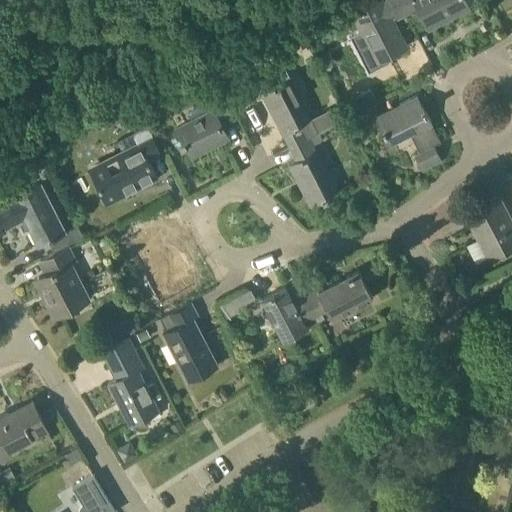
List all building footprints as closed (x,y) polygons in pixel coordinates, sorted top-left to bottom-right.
[(405,14),(397,0),(379,0),(352,14),(377,62),(406,47),(393,20),(405,14)] [(427,27),(443,19),(441,15),(466,3),(467,7),(468,6),(465,0),(397,0),(405,14),(418,8),(427,27)] [(290,147),(309,137),(302,124),(311,119),(290,77),(261,91),(270,109),(274,107),(286,131),(282,133),(290,147)] [(393,111),(379,83),(336,104),(351,133),(380,118),(389,136),(376,143),(383,157),(402,147),(395,133),(402,129),(393,111)] [(213,109),(177,127),(191,154),(227,136),(221,123),(232,117),(220,94),(208,100),(213,109)] [(107,202),(124,194),(122,190),(155,174),(149,160),(162,154),(148,127),(134,134),(140,145),(91,170),(107,202)] [(289,163),(298,181),(302,179),(313,203),(310,204),(310,205),(339,191),(318,148),(315,150),(309,137),(290,147),(296,159),(289,163)] [(17,174),(0,182),(0,184),(4,193),(23,184),(17,174)] [(77,226),(65,232),(40,184),(14,197),(14,198),(0,204),(0,213),(7,227),(24,218),(38,245),(48,241),(54,253),(67,246),(66,245),(83,236),(77,226)] [(511,224),(498,196),(468,210),(481,236),(478,237),(488,257),(511,244),(511,224)] [(148,221),(119,237),(127,254),(136,249),(160,296),(192,279),(167,231),(156,237),(148,221)] [(67,246),(54,253),(40,260),(47,273),(39,277),(58,315),(88,299),(70,262),(74,260),(67,246)] [(303,297),(314,317),(327,310),(331,318),(372,297),(359,270),(319,291),(318,289),(303,297)] [(219,303),(225,315),(258,298),(252,286),(219,303)] [(314,317),(303,297),(293,302),(286,286),(262,298),(283,340),(307,328),(303,322),(314,317)] [(175,325),(166,329),(163,331),(181,366),(190,362),(197,376),(217,366),(202,337),(203,336),(193,317),(198,315),(191,301),(168,313),(175,325)] [(120,337),(134,330),(129,319),(114,326),(120,337)] [(102,347),(111,342),(105,331),(96,336),(102,347)] [(154,381),(147,385),(138,368),(143,366),(129,337),(102,351),(116,378),(108,382),(130,424),(159,409),(154,399),(161,395),(154,381)] [(0,460),(11,454),(8,448),(47,429),(32,400),(0,416),(0,460)] [(83,456),(76,447),(65,454),(71,464),(83,456)] [(115,511),(117,511),(94,473),(72,487),(73,488),(74,488),(83,503),(81,506),(79,509),(79,511),(115,511)]
